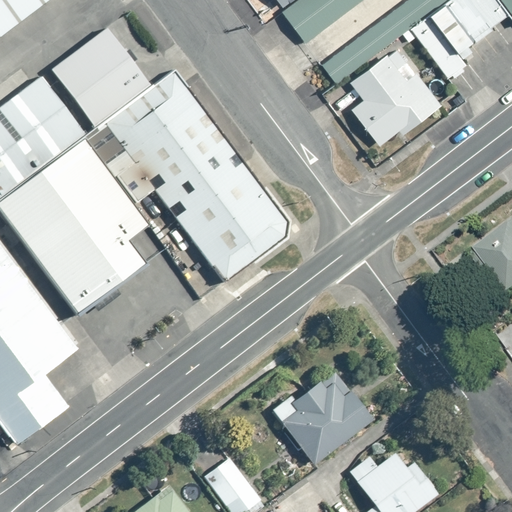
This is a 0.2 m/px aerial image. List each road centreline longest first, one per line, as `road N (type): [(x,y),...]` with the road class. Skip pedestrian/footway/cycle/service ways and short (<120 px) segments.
road 1 (residential): [(13,511),(358,243)]
road 2 (unclassified): [(183,0),(358,243)]
road 3 (residential): [(511,442),(467,398),(358,243)]
road 4 (residential): [(358,243),(511,127)]
